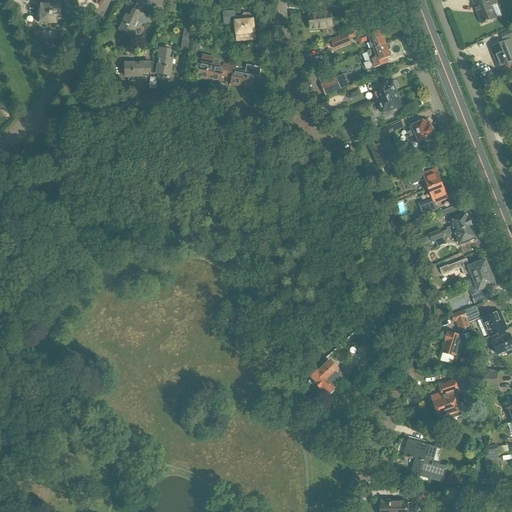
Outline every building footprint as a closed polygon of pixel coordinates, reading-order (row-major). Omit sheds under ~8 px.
[(40,5),(39,22),(55,23),(55,18),(60,18),(60,4),(56,3),(56,0),(36,0),(36,5),(40,5)] [(328,0),(327,8),(339,10),(341,10),(341,9),(343,9),(343,7),(341,7),(342,2),(332,0),(328,0)] [(363,0),(357,0),(353,2),(358,16),(368,12),(363,0)] [(482,24),(497,18),(492,6),(497,4),(495,0),(475,0),(473,1),(482,24)] [(120,31),(132,37),(139,23),(140,24),(141,24),(143,24),(144,24),(146,24),(147,23),(149,22),(150,21),(151,20),(151,19),(146,16),(151,6),(138,5),(135,10),(131,8),(120,31)] [(235,15),(236,15),(235,10),(223,12),(224,24),(236,22),(235,15)] [(311,29),(326,27),(325,25),(332,25),(330,12),(310,15),(311,29)] [(253,19),(252,14),(244,14),(244,16),(236,17),(236,15),(235,15),(236,22),(238,40),(254,39),(254,34),(255,33),(255,28),(254,28),(253,25),(254,24),(254,20),(253,19)] [(188,51),(192,25),(186,24),(181,50),(188,51)] [(501,33),(504,41),(511,37),(511,32),(511,30),(501,33)] [(334,50),(349,44),(352,43),(350,40),(357,37),(354,31),(330,41),(334,50)] [(374,49),(386,44),(381,31),(369,35),(368,34),(357,38),(359,44),(370,40),(374,49)] [(196,53),(198,43),(191,42),(189,52),(196,53)] [(511,63),(511,47),(507,49),(504,42),(494,46),(497,54),(494,55),(499,69),(511,63)] [(386,44),(374,49),(368,52),(371,61),(364,64),(366,69),(373,66),(374,68),(388,63),(387,59),(391,57),(386,44)] [(159,62),(157,74),(171,76),(175,51),(160,49),(159,62)] [(227,78),(230,64),(224,63),(223,68),(220,67),(221,64),(213,62),(214,58),(204,56),(199,78),(220,82),(221,76),(227,78)] [(151,74),(157,74),(159,62),(126,63),(126,77),(151,77),(151,74)] [(232,84),(249,88),(253,89),(256,76),(260,77),(261,68),(247,65),(246,73),(235,71),(236,66),(230,64),(227,78),(233,79),(232,84)] [(354,84),(361,81),(359,73),(351,76),(354,84)] [(326,96),(341,89),(337,78),(321,85),(326,96)] [(379,101),(396,94),(395,91),(397,89),(398,87),(398,85),(396,83),(394,82),(392,82),(380,86),(378,81),(370,84),(369,86),(369,88),(370,90),(373,91),(374,90),(379,101)] [(350,100),(361,95),(358,88),(347,93),(350,100)] [(396,94),(379,101),(384,113),(384,114),(384,115),(385,115),(386,116),(387,116),(387,117),(388,117),(389,117),(390,116),(391,116),(392,115),(393,114),(393,113),(393,112),(393,111),(393,110),(396,108),(402,106),(396,94)] [(360,124),(364,136),(376,131),(371,119),(360,124)] [(429,127),(427,120),(410,127),(412,134),(406,137),(409,145),(419,141),(428,137),(429,140),(436,138),(434,134),(431,126),(429,127)] [(404,128),(402,122),(392,126),(392,127),(394,132),(404,128)] [(382,137),(394,132),(392,127),(380,132),(382,137)] [(380,168),(393,162),(389,151),(392,150),(389,141),(371,149),(380,168)] [(418,152),(412,150),(409,157),(416,159),(418,152)] [(429,189),(443,183),(442,181),(441,182),(435,168),(435,170),(423,175),(420,168),(406,174),(411,186),(425,180),(429,189)] [(443,183),(429,189),(433,198),(418,204),(423,216),(438,210),(435,203),(447,198),(447,200),(448,200),(443,186),(444,186),(443,183)] [(443,218),(450,215),(448,209),(440,212),(443,218)] [(456,232),(472,226),(469,219),(468,219),(466,214),(451,220),(456,232),(455,232),(456,232)] [(472,226),(456,232),(460,244),(469,241),(471,241),(474,240),(474,238),(476,238),(471,226),(472,226)] [(444,237),(442,233),(441,230),(429,235),(432,243),(436,241),(435,241),(444,237)] [(444,238),(436,241),(438,248),(447,244),(444,238)] [(474,279),(490,273),(486,261),(470,267),(467,259),(449,266),(448,266),(440,269),(443,275),(462,268),(464,275),(472,272),(474,279)] [(490,273),(474,279),(467,282),(472,296),(476,305),(490,300),(486,288),(495,284),(490,273)] [(385,306),(380,311),(387,319),(392,313),(385,306)] [(468,309),(465,310),(467,317),(469,323),(470,322),(481,318),(476,306),(468,309)] [(465,310),(452,316),(455,322),(456,322),(457,322),(459,325),(461,330),(462,330),(463,331),(464,334),(465,334),(472,331),(469,323),(467,317),(465,310)] [(500,311),(483,318),(487,328),(490,336),(497,333),(498,334),(504,331),(507,330),(504,321),(500,311)] [(442,352),(456,356),(462,337),(448,333),(442,352)] [(490,336),(483,339),(486,345),(493,342),(498,354),(506,351),(508,355),(511,352),(511,340),(510,335),(500,339),(498,334),(497,333),(490,336)] [(469,370),(479,370),(482,360),(480,359),(481,356),(477,355),(476,358),(473,357),(469,370)] [(328,395),(335,389),(334,388),(343,379),(342,379),(344,377),(330,362),(312,378),(313,379),(310,382),(319,392),(322,389),(328,395)] [(482,372),(481,380),(498,380),(498,372),(482,372)] [(481,380),(481,388),(497,388),(498,380),(481,380)] [(456,403),(453,393),(458,392),(455,381),(440,386),(442,394),(432,397),(436,409),(435,410),(440,423),(461,416),(457,402),(456,403)] [(417,459),(433,463),(437,448),(408,440),(404,456),(417,459)] [(485,460),(487,469),(499,468),(498,458),(485,460)] [(446,467),(433,463),(417,459),(413,475),(441,483),(446,467)] [(490,485),(491,476),(478,475),(478,484),(490,485)] [(426,501),(427,493),(414,490),(413,498),(426,501)] [(486,495),(476,496),(477,503),(486,502),(486,495)] [(391,503),(391,501),(382,501),(381,511),(407,511),(407,503),(391,503)]
